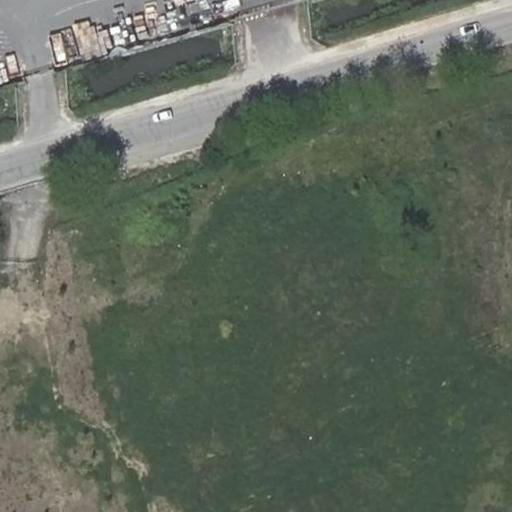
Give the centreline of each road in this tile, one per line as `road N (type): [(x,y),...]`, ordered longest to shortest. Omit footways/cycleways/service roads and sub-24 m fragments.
road 1 (unclassified): [(511,22),(0,174)]
road 2 (unknown): [(0,313),(39,163),(37,18)]
